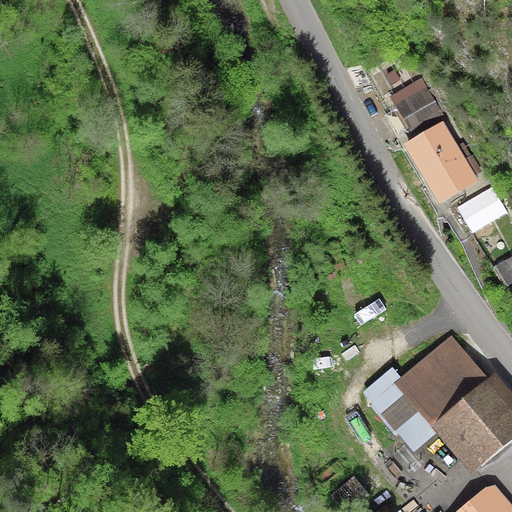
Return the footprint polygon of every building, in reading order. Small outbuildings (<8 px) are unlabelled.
[(400,80),(395,70),(386,75),(391,85),(400,80)] [(390,96),(395,105),(427,87),(422,77),(390,96)] [(395,105),(411,132),(443,114),(427,87),(395,105)] [(443,120),(403,143),(439,204),(479,180),(476,175),(482,171),(473,155),(466,159),(443,120)] [(394,383),(431,426),(488,378),(451,335),(401,377),(394,383)] [(334,346),(308,360),(322,388),(349,375),(334,346)] [(414,452),(436,433),(431,426),(394,383),(401,377),(392,367),(363,392),(414,452)] [(488,378),(431,426),(436,433),(471,474),(511,439),(511,392),(495,372),(488,378)] [(352,475),(330,494),(345,511),(348,511),(369,495),(352,475)] [(511,511),(511,505),(491,482),(455,511),(511,511)]
